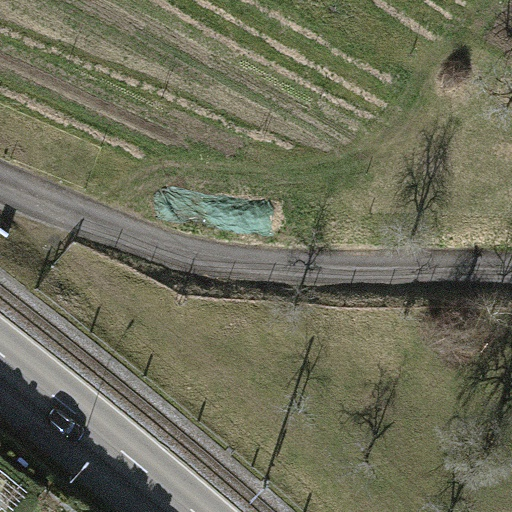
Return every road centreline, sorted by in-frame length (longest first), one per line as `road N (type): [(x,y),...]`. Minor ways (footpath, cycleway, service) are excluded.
road 1 (residential): [(0,180),(88,221),(250,268),(511,275)]
road 2 (secondary): [(193,511),(0,353)]
